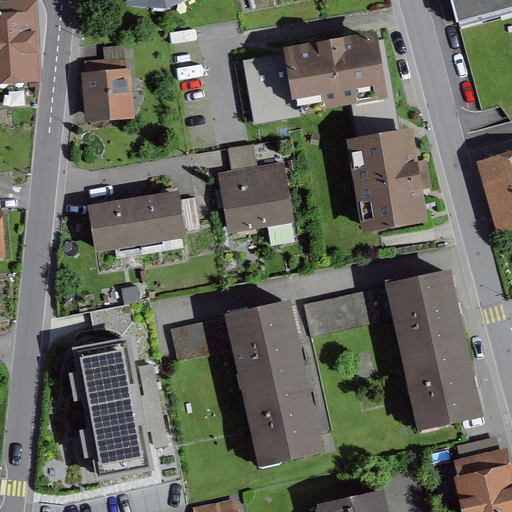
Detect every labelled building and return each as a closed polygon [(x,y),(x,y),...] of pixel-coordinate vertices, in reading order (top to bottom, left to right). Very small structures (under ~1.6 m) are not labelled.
[(0,0),(0,87),(35,85),(30,0),(0,0)] [(121,0),(124,11),(161,15),(191,0),(121,0)] [(511,0),(451,0),(456,17),(511,1),(511,0)] [(291,130),(288,111),(381,93),(371,38),(277,56),(278,62),(240,69),(253,137),(291,130)] [(126,73),(79,78),(84,126),(131,121),(126,73)] [(368,119),(362,121),(365,136),(401,127),(393,95),(364,102),(368,119)] [(423,225),(405,134),(340,147),(358,238),(423,225)] [(511,159),(489,166),(506,225),(511,223),(511,159)] [(292,227),(280,166),(213,179),(224,240),(292,227)] [(173,198),(127,206),(136,254),(182,246),(173,198)] [(136,254),(127,206),(82,214),(91,262),(136,254)] [(381,289),(398,362),(462,348),(446,275),(381,289)] [(371,295),(307,310),(314,341),(378,326),(371,295)] [(220,321),(237,394),(302,380),(285,306),(220,321)] [(162,370),(152,321),(116,328),(126,377),(162,370)] [(217,325),(173,333),(179,365),(223,357),(217,325)] [(115,344),(63,342),(60,429),(112,431),(115,344)] [(462,348),(398,362),(414,436),(479,422),(462,348)] [(319,454),(302,380),(237,394),(254,469),(319,454)] [(511,511),(511,478),(505,451),(451,465),(462,511),(511,511)] [(384,511),(380,495),(313,511),(312,511),(384,511)] [(237,511),(235,503),(194,511),(237,511)]
